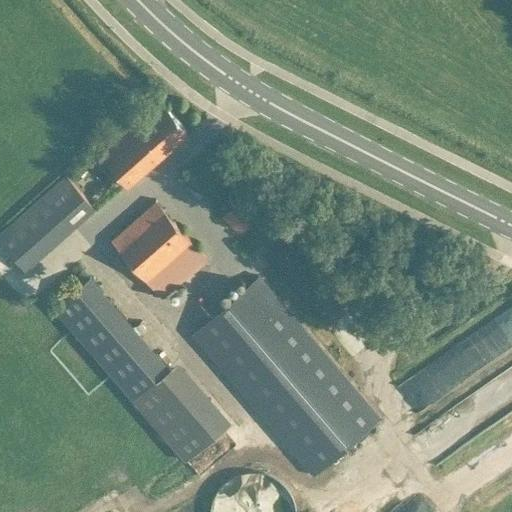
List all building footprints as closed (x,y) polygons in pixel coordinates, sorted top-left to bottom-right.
[(130,185),(175,145),(190,132),(168,107),(140,131),(133,123),(118,136),(101,151),(130,185)] [(96,209),(65,174),(0,232),(0,240),(26,269),(96,209)] [(239,199),(222,215),(239,234),(257,217),(239,199)] [(165,295),(192,271),(208,258),(157,200),(114,237),(165,295)] [(412,251),(406,265),(424,273),(430,260),(412,251)] [(53,307),(133,398),(187,459),(232,419),(178,358),(170,365),(90,275),(53,307)] [(260,408),(286,439),(316,473),(381,417),(259,275),(244,288),(194,331),(260,408)] [(224,511),(295,511),(300,481),(230,472),(224,511)]
